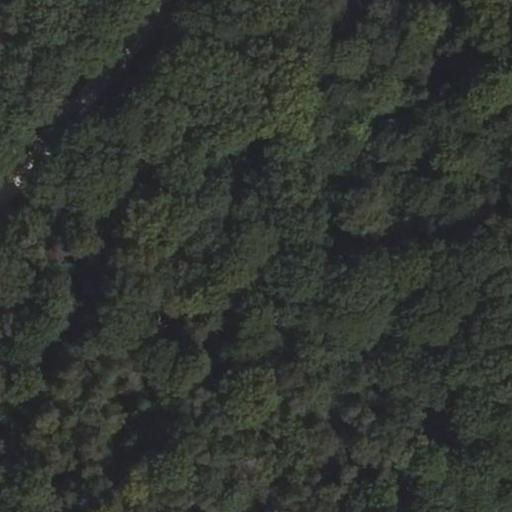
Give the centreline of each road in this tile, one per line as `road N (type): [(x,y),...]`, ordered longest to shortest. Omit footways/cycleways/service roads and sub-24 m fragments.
road 1 (track): [(59,130),(511,472)]
road 2 (track): [(0,201),(169,0)]
